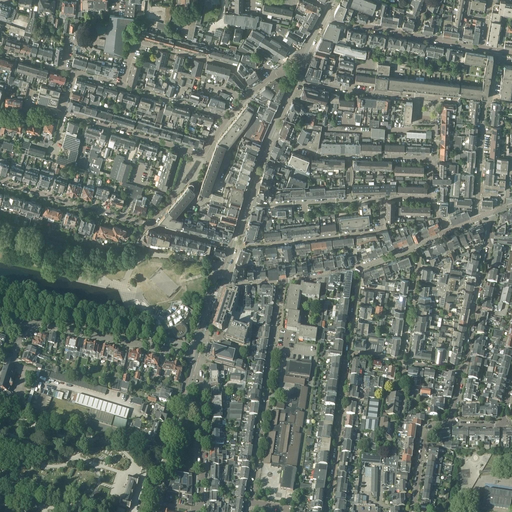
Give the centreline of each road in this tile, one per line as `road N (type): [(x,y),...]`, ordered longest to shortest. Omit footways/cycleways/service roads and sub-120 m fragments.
road 1 (residential): [(252,502),(284,281)]
road 2 (residential): [(434,155),(437,98),(295,79)]
road 3 (residential): [(62,111),(202,154),(228,116)]
road 4 (residential): [(122,85),(136,40),(231,66),(252,91)]
road 5 (residential): [(239,245),(384,230),(384,198)]
road 6 (residential): [(476,219),(487,104),(502,51)]
road 7 (residential): [(37,323),(196,355)]
road 8 (residential): [(326,511),(347,351)]
road 9 (residential): [(462,368),(491,213)]
road 10 (residential): [(0,180),(149,223)]
road 11 (residential): [(384,198),(251,202)]
